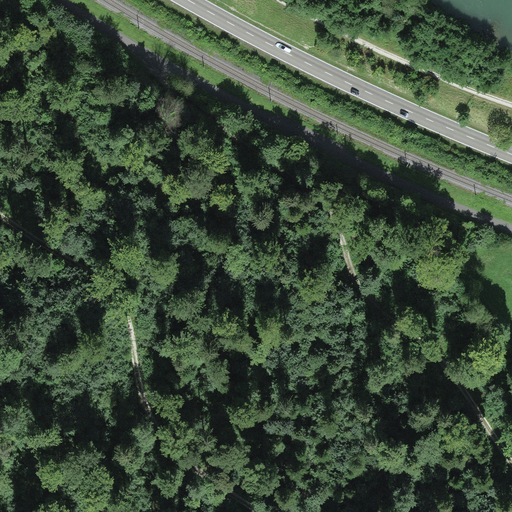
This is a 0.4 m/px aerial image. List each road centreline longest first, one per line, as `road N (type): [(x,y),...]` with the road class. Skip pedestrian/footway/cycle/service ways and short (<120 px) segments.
road 1 (track): [(132,43),(244,146),(322,199),(355,284),(433,350),(511,462)]
road 2 (track): [(62,0),(336,152),(511,231)]
road 3 (track): [(257,511),(183,462),(146,416),(122,317),(104,285),(0,217)]
road 4 (primary): [(186,0),(275,50),(511,155)]
road 5 (track): [(511,105),(453,85),(280,0)]
